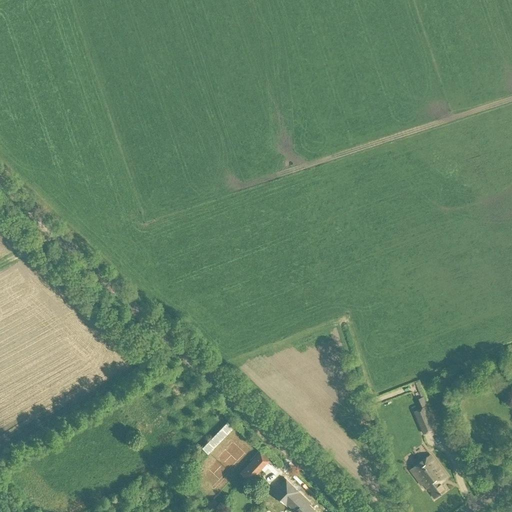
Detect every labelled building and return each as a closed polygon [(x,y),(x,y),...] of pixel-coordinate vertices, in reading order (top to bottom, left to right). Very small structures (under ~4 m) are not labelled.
[(438,428),(428,405),(413,411),(423,434),(438,428)] [(206,444),(212,450),(233,428),(227,423),(206,444)] [(259,452),(239,473),(249,482),(269,461),(259,452)] [(448,477),(431,454),(409,470),(421,486),(423,484),(434,499),(447,489),(442,482),(448,477)] [(284,478),(271,492),(289,508),(290,506),(295,510),(293,511),(318,511),(310,504),(312,502),(284,478)] [(207,511),(210,511),(218,503),(212,499),(204,509),(207,511)]
